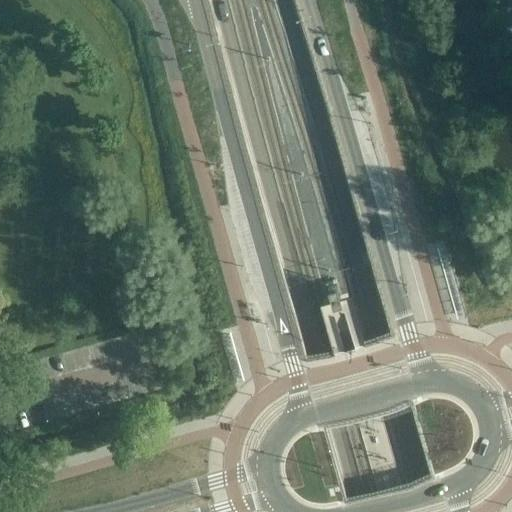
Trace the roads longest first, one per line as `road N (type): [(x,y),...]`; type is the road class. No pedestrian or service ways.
road 1 (secondary): [(429,511),(282,0)]
road 2 (secondary): [(215,0),(358,511)]
road 3 (secondary): [(192,0),(297,381),(299,419)]
road 4 (secondary): [(428,381),(308,0)]
road 5 (tertiary): [(266,466),(108,511)]
road 6 (tertiary): [(428,381),(299,419)]
